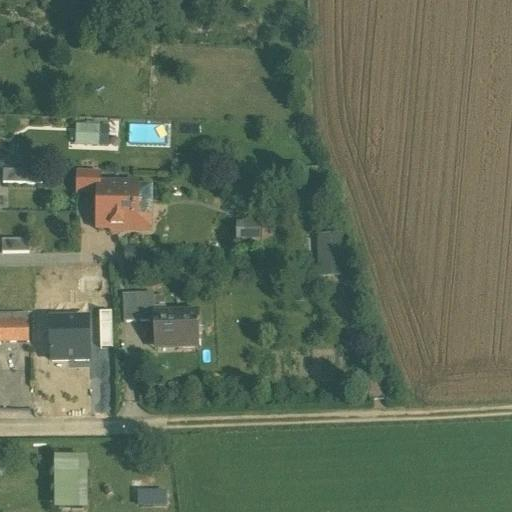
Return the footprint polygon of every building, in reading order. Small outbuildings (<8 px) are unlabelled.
[(75,147),(98,147),(98,124),(75,124),(75,147)] [(120,145),(120,125),(100,124),(100,144),(120,145)] [(43,173),(3,172),(2,184),(42,186),(43,173)] [(100,175),(77,174),(77,198),(98,198),(99,186),(100,186),(100,175)] [(100,186),(99,186),(98,198),(99,199),(102,202),(102,209),(98,212),(98,230),(110,231),(114,235),(120,235),(124,231),(124,221),(136,221),(152,221),(152,188),(137,187),(100,186)] [(319,278),(345,277),(343,234),(317,235),(319,278)] [(123,297),(123,325),(154,325),(153,317),(166,316),(166,309),(153,309),(153,296),(123,297)] [(100,349),(112,349),(111,313),(100,313),(100,349)] [(166,316),(153,317),(154,325),(154,346),(177,345),(178,353),(199,352),(198,331),(200,331),(199,315),(166,316)] [(90,319),(50,320),(51,363),(91,362),(90,319)] [(0,344),(16,344),(16,326),(0,325),(0,344)] [(29,344),(29,326),(16,326),(16,344),(29,344)] [(86,511),(86,460),(54,460),(54,511),(86,511)] [(139,490),(165,491),(165,483),(139,482),(139,490)] [(139,507),(168,508),(168,492),(139,492),(139,507)]
